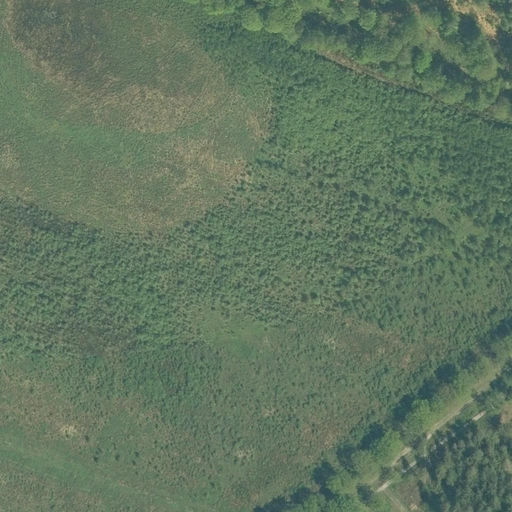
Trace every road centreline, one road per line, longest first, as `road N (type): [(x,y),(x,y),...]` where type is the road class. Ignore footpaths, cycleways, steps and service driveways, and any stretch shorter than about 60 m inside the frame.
road 1 (track): [(511,77),(300,0)]
road 2 (track): [(378,475),(511,366)]
